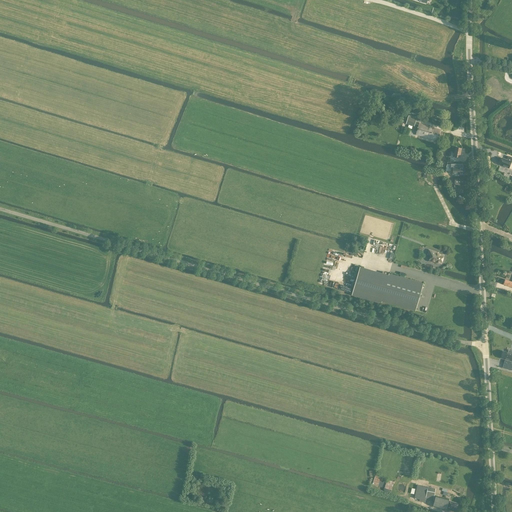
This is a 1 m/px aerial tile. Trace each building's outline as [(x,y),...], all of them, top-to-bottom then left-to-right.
[(408,117),(406,124),(414,126),(416,120),(408,117)] [(438,141),(440,135),(441,131),(431,127),(419,123),(416,135),(438,141)] [(451,151),(454,152),(453,157),(460,158),(461,148),(455,147),(455,149),(452,148),(451,151)] [(511,162),(511,161),(511,157),(508,156),(507,160),(502,158),(499,165),(508,168),(511,162)] [(430,256),(429,261),(434,262),(434,261),(441,263),(443,256),(436,254),(436,252),(429,250),(428,255),(430,256)] [(381,301),(388,276),(359,268),(352,295),(381,303),(381,301)] [(342,288),(347,276),(343,274),(337,286),(342,288)] [(388,274),(388,276),(381,301),(415,311),(422,284),(388,274)] [(502,351),(501,358),(506,360),(505,362),(504,362),(503,368),(511,370),(511,351),(509,350),(508,353),(502,351)] [(372,484),(384,488),(384,490),(391,492),(394,482),(387,480),(385,480),(380,479),(381,477),(375,476),(372,484)] [(417,485),(414,498),(420,499),(419,501),(425,502),(425,499),(434,501),(432,506),(443,509),(446,510),(447,506),(449,500),(449,499),(446,498),(434,495),(435,489),(421,486),(417,485)] [(449,500),(447,506),(448,507),(448,509),(456,511),(458,503),(449,500)]
